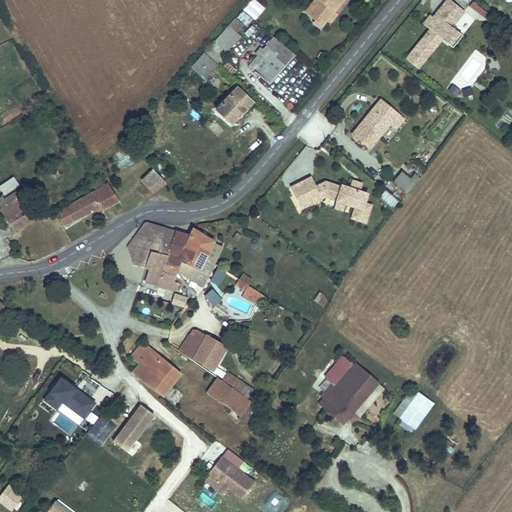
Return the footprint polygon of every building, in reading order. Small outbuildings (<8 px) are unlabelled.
[(311,0),(305,8),(323,22),(330,14),(333,16),(340,8),(338,5),(341,0),(311,0)] [(431,30),(407,59),(418,69),(443,39),(453,48),(463,36),(453,27),(465,12),(450,0),(448,0),(434,18),(427,26),(431,30)] [(424,24),(427,26),(434,18),(431,15),(424,24)] [(244,25),(236,18),(208,49),(216,56),(244,25)] [(277,46),(254,73),(269,86),(292,59),(277,46)] [(202,55),(190,69),(202,80),(215,66),(202,55)] [(455,96),(460,89),(451,83),(446,90),(455,96)] [(233,129),(252,106),(235,91),(216,114),(233,129)] [(351,137),(369,153),(390,127),(394,130),(403,120),(379,101),(351,137)] [(114,153),(122,170),(143,160),(135,143),(114,153)] [(153,197),(168,186),(153,168),(139,179),(153,197)] [(13,175),(0,183),(0,190),(3,195),(19,184),(13,175)] [(418,180),(413,176),(408,181),(401,175),(393,185),(405,195),(418,180)] [(321,189),(316,179),(295,189),(304,208),(316,203),(313,198),(323,194),(325,199),(330,196),(337,199),(337,202),(349,207),(358,211),(356,217),(354,221),(365,226),(373,209),(367,206),(370,198),(364,196),(367,189),(356,184),(353,191),(343,187),(342,189),(330,184),(321,189)] [(107,184),(92,194),(100,207),(106,217),(121,208),(107,184)] [(378,197),(393,207),(398,199),(384,189),(378,197)] [(62,226),(93,211),(100,207),(92,194),(46,221),(54,234),(63,229),(62,226)] [(313,198),(316,203),(325,199),(323,194),(313,198)] [(21,196),(0,208),(0,209),(4,217),(13,230),(39,215),(35,210),(30,212),(26,204),(21,196)] [(346,213),(349,207),(337,202),(334,208),(346,213)] [(71,243),(87,232),(80,222),(65,231),(63,229),(54,234),(46,221),(44,219),(13,239),(20,248),(24,245),(35,259),(51,249),(53,252),(71,243)] [(134,266),(144,269),(144,268),(152,253),(165,257),(174,233),(146,224),(134,241),(130,239),(124,246),(126,249),(131,245),(140,249),(133,263),(134,266)] [(188,238),(174,233),(165,257),(175,261),(182,249),(204,258),(213,241),(192,231),(188,238)] [(236,232),(232,237),(237,240),(241,235),(236,232)] [(126,249),(133,263),(140,249),(131,245),(126,249)] [(157,270),(173,274),(175,270),(192,279),(204,258),(182,249),(175,261),(165,257),(162,264),(159,263),(157,270)] [(171,280),(173,274),(157,270),(159,263),(162,264),(165,257),(152,253),(144,268),(148,269),(145,281),(174,291),(177,282),(171,280)] [(244,289),(251,278),(242,273),(236,284),(244,289)] [(267,298),(249,286),(243,296),(261,307),(267,298)] [(172,296),(170,304),(180,307),(183,298),(172,296)] [(0,305),(0,313),(8,318),(10,316),(12,317),(14,313),(3,307),(0,305)] [(463,341),(469,332),(462,327),(456,336),(463,341)] [(183,353),(192,359),(206,338),(197,332),(183,353)] [(206,338),(192,359),(203,365),(216,344),(206,338)] [(130,358),(138,364),(131,373),(162,397),(179,373),(159,357),(155,361),(151,358),(155,354),(141,343),(130,358)] [(216,344),(203,365),(211,370),(224,349),(216,344)] [(327,387),(320,396),(341,414),(345,409),(350,412),(375,383),(353,364),(333,387),(330,390),(327,387)] [(62,376),(50,393),(45,399),(58,408),(63,402),(84,418),(96,401),(62,376)] [(216,378),(206,391),(222,402),(231,408),(240,395),(216,378)] [(414,429),(434,403),(413,386),(393,413),(414,429)] [(240,395),(231,408),(239,414),(248,401),(240,395)] [(345,418),(350,412),(345,409),(341,414),(320,396),(318,404),(341,423),(345,418)] [(222,402),(218,406),(227,412),(231,408),(222,402)] [(139,407),(126,425),(139,435),(153,416),(139,407)] [(126,425),(111,443),(124,453),(125,453),(139,435),(126,425)] [(256,482),(220,458),(207,477),(227,491),(229,488),(244,498),(256,482)] [(227,491),(207,477),(204,482),(224,496),(227,491)] [(80,480),(75,487),(81,492),(87,485),(80,480)] [(9,485),(0,498),(0,502),(13,511),(24,496),(9,485)] [(203,491),(196,498),(207,508),(213,502),(203,491)]
